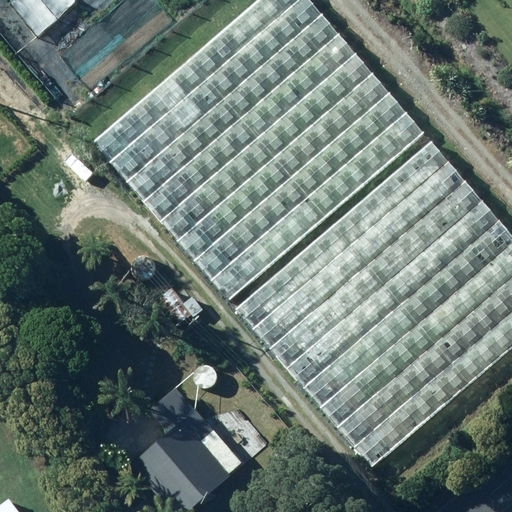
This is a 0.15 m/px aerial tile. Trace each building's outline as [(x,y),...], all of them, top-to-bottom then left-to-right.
[(0,0),(0,38),(69,120),(212,0),(0,0)] [(231,308),(424,140),(302,0),(258,0),(90,146),(231,308)] [(233,313),(363,468),(511,343),(511,243),(432,148),(233,313)] [(142,414),(160,434),(144,449),(136,440),(116,458),(167,511),(189,511),(265,441),(194,365),(142,414)] [(117,420),(99,436),(116,454),(133,438),(117,420)]
